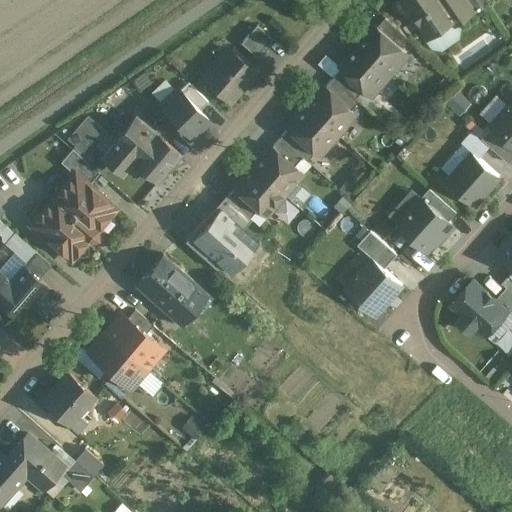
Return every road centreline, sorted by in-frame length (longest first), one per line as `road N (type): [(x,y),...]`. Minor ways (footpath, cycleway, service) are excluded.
road 1 (residential): [(0,398),(350,0)]
road 2 (residential): [(511,414),(424,341),(419,307),(511,199)]
